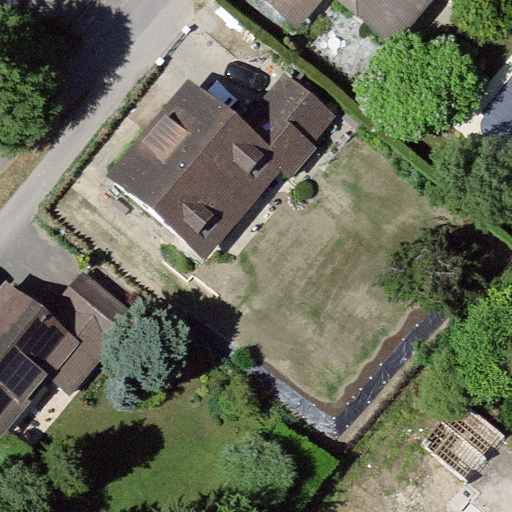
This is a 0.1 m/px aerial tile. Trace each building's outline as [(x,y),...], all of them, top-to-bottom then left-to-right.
[(423,0),(333,0),(386,44),(423,0)] [(241,125),(185,76),(96,175),(197,264),(329,117),(285,77),(241,125)] [(0,427),(75,340),(1,276),(0,277),(0,427)] [(424,439),(471,478),(511,430),(463,392),(424,439)] [(504,511),(464,478),(435,511),(504,511)]
